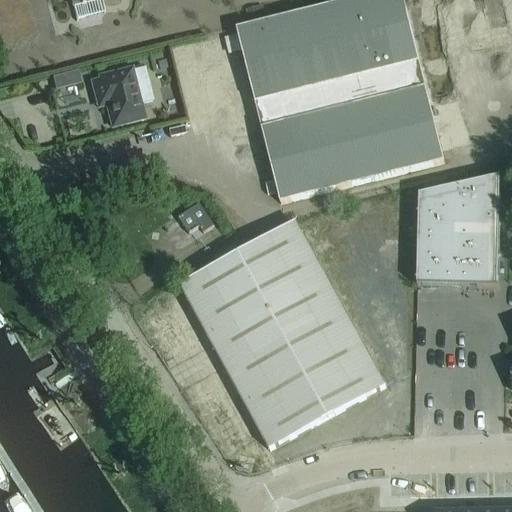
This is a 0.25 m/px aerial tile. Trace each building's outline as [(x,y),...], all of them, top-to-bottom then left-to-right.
[(445,165),(425,88),(419,65),(403,0),(360,0),(237,31),(255,106),(280,206),(445,165)] [(99,82),(91,84),(95,101),(104,99),(111,129),(144,121),(140,107),(152,104),(144,70),(132,73),(131,71),(98,79),(99,82)] [(420,198),(417,288),(497,290),(500,179),(420,198)] [(199,206),(178,220),(188,236),(199,229),(203,235),(214,228),(199,206)] [(296,225),(197,279),(180,288),(270,453),(385,389),(296,225)]
